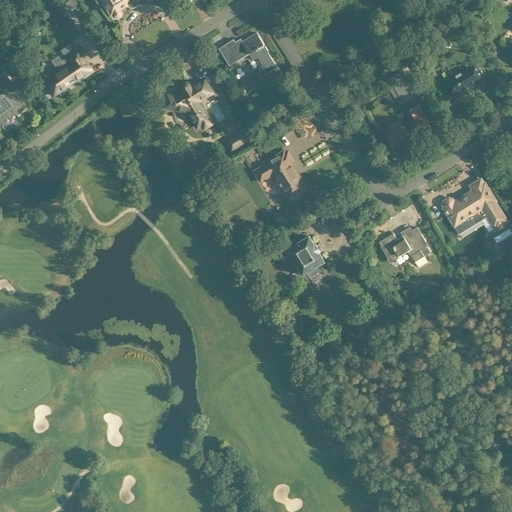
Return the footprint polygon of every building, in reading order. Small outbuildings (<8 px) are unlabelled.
[(67,0),(61,0),(60,1),(67,11),(73,7),(67,0)] [(101,0),(105,6),(104,7),(106,10),(107,9),(110,15),(112,15),(113,18),(117,19),(121,17),(122,13),(120,10),(135,0),(101,0)] [(492,10),(500,5),(496,0),(489,5),(492,10)] [(245,31),(243,27),(238,30),(244,39),(256,32),(253,26),(245,31)] [(226,44),(231,53),(237,62),(250,54),(254,60),(258,57),(263,65),(258,68),(263,76),(268,84),(283,75),(278,67),(277,67),(268,52),(269,51),(257,32),(237,45),(234,39),(226,44)] [(56,74),(44,83),(49,90),(53,96),(59,91),(68,85),(77,78),(90,69),(87,65),(81,57),(77,50),(66,58),(62,61),(58,56),(51,61),(55,66),(59,72),(56,74)] [(447,81),(450,87),(456,95),(475,84),(475,85),(485,78),(476,63),(447,81)] [(399,72),(385,81),(390,89),(394,86),(402,99),(398,102),(409,121),(386,135),(392,145),(407,136),(409,139),(432,125),(399,72)] [(4,73),(0,76),(0,116),(11,108),(17,116),(26,108),(9,85),(12,83),(4,73)] [(176,97),(168,95),(165,107),(176,110),(177,105),(185,108),(198,128),(211,120),(199,101),(213,93),(205,80),(194,86),(194,87),(192,89),(190,85),(188,84),(186,84),(184,85),(183,87),(183,89),(185,92),(176,97)] [(232,151),(244,143),(238,135),(226,142),(232,151)] [(285,151),(276,156),(265,163),(266,164),(255,172),(261,182),(275,173),(286,190),(283,192),(290,203),(298,197),(296,194),(304,189),(294,172),(296,171),(292,163),(295,161),(289,151),(286,153),(285,151)] [(497,201),(490,191),(485,183),(484,183),(481,179),(470,185),(473,190),(468,193),(469,195),(459,201),(458,199),(455,201),(453,198),(449,198),(443,201),(443,205),(444,208),(446,212),(445,212),(447,215),(448,214),(460,234),(487,217),(494,228),(496,228),(500,229),(506,226),(507,222),(506,221),(507,220),(496,202),(497,201)] [(322,226),(340,216),(333,205),(316,215),(322,226)] [(275,219),(274,224),(277,227),(283,228),(287,227),(288,222),(285,219),(279,217),(275,219)] [(426,242),(423,236),(418,227),(413,230),(410,227),(401,232),(403,236),(398,239),(394,233),(380,242),(385,250),(384,251),(391,262),(400,256),(399,254),(405,251),(405,250),(407,248),(419,267),(428,262),(425,256),(431,252),(425,242),(426,242)] [(298,231),(288,237),(294,246),(287,249),(293,259),(292,259),(292,260),(291,260),(291,261),(290,261),(290,262),(290,263),(290,264),(290,265),(291,265),(291,266),(292,266),(293,267),(294,267),(295,267),(296,267),(297,266),(303,275),(320,265),(325,262),(320,253),(321,252),(316,244),(315,245),(310,236),(304,240),(298,231)] [(511,250),(511,235),(495,246),(502,257),(511,250)] [(407,296),(415,291),(413,287),(404,292),(407,296)]
